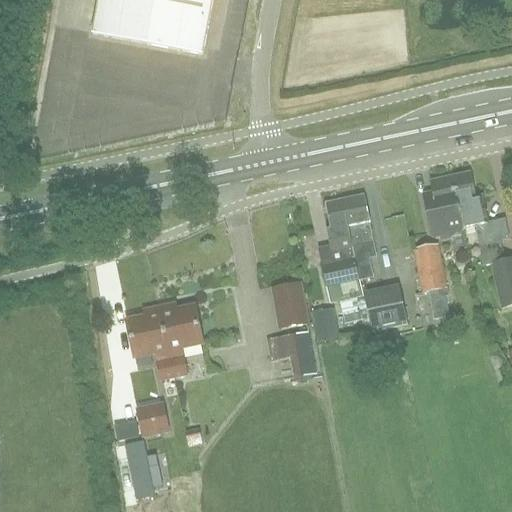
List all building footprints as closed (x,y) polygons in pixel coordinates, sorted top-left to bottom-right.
[(202,56),(212,0),(98,0),(92,35),(202,56)] [(365,0),(378,4),(359,5),(359,14),(368,14),(368,24),(378,23),(383,6),(384,19),(387,9),(397,12),(396,0),(365,0)] [(458,218),(461,232),(475,229),(484,269),(491,267),(502,311),(511,308),(511,261),(505,263),(500,243),(509,241),(504,221),(488,225),(482,201),(475,202),(468,176),(451,180),(460,218),(458,218)] [(460,218),(451,180),(429,185),(434,204),(424,207),(432,239),(461,232),(458,218),(460,218)] [(342,201),(353,248),(374,243),(369,224),(370,224),(363,196),(342,201)] [(353,248),(342,201),(326,205),(326,204),(325,205),(331,231),(326,232),(331,254),(340,252),(343,263),(322,268),(331,305),(364,297),(353,248)] [(490,205),(493,221),(506,219),(504,203),(490,205)] [(438,246),(415,251),(424,294),(428,293),(430,292),(435,317),(446,315),(443,297),(447,296),(445,289),(447,289),(438,246)] [(281,330),(307,325),(307,324),(299,286),(274,291),(281,330)] [(408,325),(400,286),(365,294),(373,333),(408,325)] [(459,327),(447,329),(480,511),(511,511),(511,482),(498,405),(497,405),(476,288),(452,292),(459,327)] [(176,350),(201,345),(193,309),(160,316),(173,379),(186,377),(182,359),(178,360),(176,350)] [(173,379),(160,316),(126,323),(134,359),(159,354),(161,363),(156,364),(160,382),(173,379)] [(271,369),(220,377),(241,511),(348,511),(320,336),(267,344),(271,369)] [(142,438),(168,433),(163,407),(137,412),(142,438)] [(192,453),(209,453),(209,439),(192,439),(192,453)] [(125,448),(135,495),(153,491),(143,444),(125,448)] [(217,511),(216,500),(171,507),(172,511),(217,511)]
